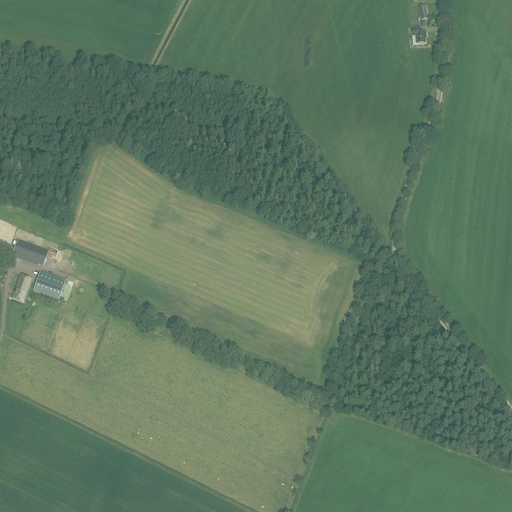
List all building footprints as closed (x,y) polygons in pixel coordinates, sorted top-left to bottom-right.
[(426,5),(419,7),(421,20),(428,19),(426,5)] [(416,44),(425,43),(425,37),(426,37),(425,31),(420,32),(420,28),(412,28),(413,36),(416,35),(416,44)] [(12,256),(38,265),(38,264),(42,265),(47,252),(18,241),(12,256)] [(65,280),(40,271),(33,291),(58,300),(65,280)] [(23,303),(32,279),(20,275),(11,298),(23,303)]
